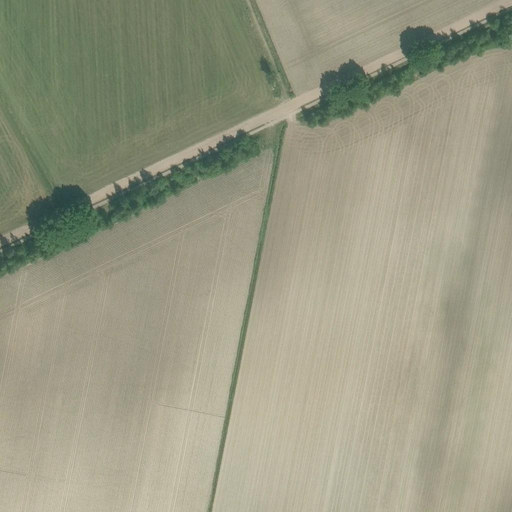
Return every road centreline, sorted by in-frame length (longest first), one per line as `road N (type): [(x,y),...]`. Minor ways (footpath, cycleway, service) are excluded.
road 1 (track): [(0,243),(293,106)]
road 2 (track): [(293,106),(511,0)]
